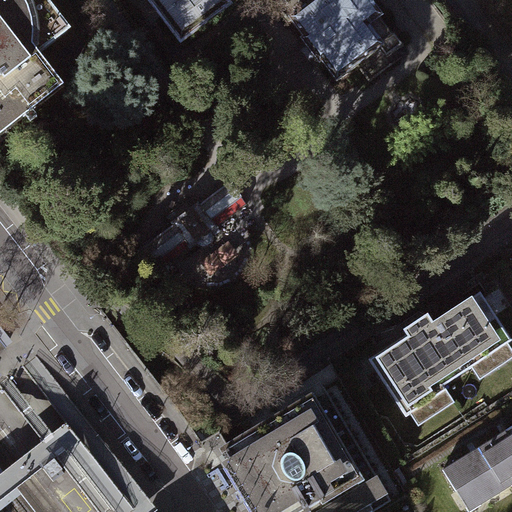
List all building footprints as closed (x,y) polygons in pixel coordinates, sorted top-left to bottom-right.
[(0,0),(0,142),(64,93),(39,61),(70,36),(42,0),(0,0)] [(215,0),(141,0),(178,49),(226,14),(215,0)] [(350,0),(333,0),(285,32),(327,95),(387,55),(350,0)] [(144,253),(160,275),(189,253),(192,256),(220,235),(217,231),(245,210),(230,190),(144,253)] [(475,302),(378,367),(410,415),(507,350),(475,302)] [(303,421),(226,470),(253,511),(352,511),(359,508),(303,421)] [(511,436),(442,476),(462,511),(478,511),(511,493),(511,436)] [(63,478),(55,467),(44,476),(52,486),(63,478)]
